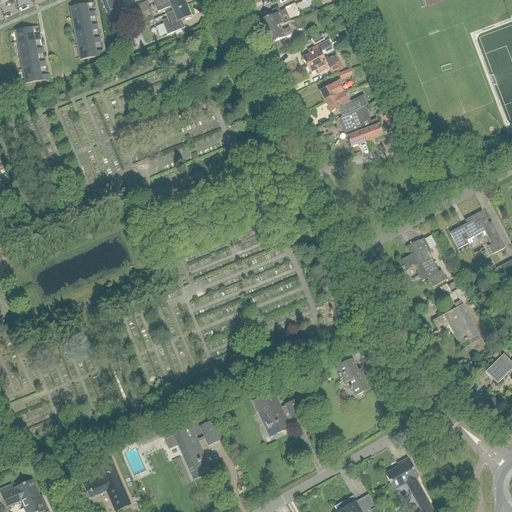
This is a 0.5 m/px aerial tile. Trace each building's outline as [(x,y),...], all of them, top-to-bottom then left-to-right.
[(119,0),(102,0),(101,1),(107,17),(124,10),(119,0)] [(182,0),(173,0),(169,2),(168,0),(152,0),(158,12),(162,10),(169,7),(172,13),(186,8),(182,0)] [(149,2),(134,8),(137,15),(152,9),(149,2)] [(85,4),(69,7),(70,14),(71,21),(88,18),(94,17),(94,14),(93,11),(87,12),(85,4)] [(181,20),(190,16),(186,8),(172,13),(165,16),(167,19),(162,21),(164,25),(163,25),(167,35),(185,28),(181,20)] [(258,22),(264,33),(279,26),(290,22),(285,10),(280,12),(279,8),(271,11),(273,15),(258,22)] [(88,18),(71,21),(74,34),(90,31),(97,30),(96,27),(96,25),(89,26),(88,18)] [(295,20),(297,29),(304,27),(301,18),(295,20)] [(269,45),(285,38),(291,35),(288,29),(282,32),(279,26),(264,33),(269,45)] [(31,28),(14,31),(14,32),(17,44),(34,41),(40,40),(39,38),(39,35),(33,36),(31,28)] [(90,31),(74,34),(76,47),(93,44),(99,43),(99,41),(98,38),(92,39),(90,31)] [(127,34),(116,39),(122,52),(129,50),(133,48),(130,41),(127,34)] [(321,35),(311,40),(313,46),(324,40),(321,35)] [(34,41),(17,44),(19,57),(36,54),(42,53),(42,51),(41,48),(35,49),(34,41)] [(312,53),(301,59),(305,67),(334,52),(331,47),(329,49),(325,42),(310,50),(312,53)] [(93,44),(76,47),(78,61),(101,56),(100,51),(94,52),(93,44)] [(334,52),(305,67),(309,75),(320,69),(322,72),(328,69),(331,75),(342,69),(334,52)] [(36,54),(19,57),(21,71),(38,68),(45,67),(44,64),(44,61),(37,63),(36,54)] [(38,68),(21,71),(24,84),(47,80),(46,75),(40,76),(38,68)] [(350,70),(338,75),(341,81),(352,77),(350,70)] [(371,83),(378,99),(384,97),(377,81),(371,83)] [(339,82),(319,93),(324,103),(340,95),(345,92),(339,82)] [(340,95),(324,103),(330,113),(337,109),(342,118),(368,104),(363,95),(350,102),(345,92),(340,95)] [(365,108),(355,112),(358,120),(362,132),(366,142),(382,136),(376,120),(370,122),(365,108)] [(355,112),(339,119),(342,127),(342,126),(346,135),(345,135),(346,138),(350,148),(366,142),(362,132),(358,120),(355,112)] [(382,118),(386,129),(393,127),(388,116),(382,118)] [(447,147),(424,133),(416,147),(439,160),(447,147)] [(160,187),(170,183),(166,173),(156,177),(160,187)] [(472,222),(450,234),(458,250),(468,245),(466,241),(484,232),(491,245),(487,247),(492,256),(505,249),(491,223),(488,224),(482,212),(470,219),(472,222)] [(433,247),(438,245),(433,236),(429,238),(433,247)] [(410,245),(414,253),(410,255),(411,256),(399,263),(404,272),(413,267),(421,282),(427,279),(432,288),(446,281),(441,271),(438,273),(428,254),(431,253),(423,240),(419,242),(418,241),(410,245)] [(511,260),(491,272),(496,282),(511,273),(511,260)] [(456,281),(448,286),(451,292),(460,288),(456,281)] [(468,340),(477,335),(459,302),(454,304),(457,309),(452,311),(432,321),(437,332),(449,325),(460,344),(468,340)] [(492,345),(500,334),(496,328),(485,335),(492,345)] [(362,329),(350,333),(352,339),(364,334),(362,329)] [(503,355),(484,373),(496,385),(506,376),(511,380),(511,361),(511,363),(503,355)] [(359,375),(352,360),(337,366),(345,383),(348,381),(350,387),(351,390),(352,389),(355,396),(369,389),(362,374),(359,375)] [(281,407),(274,393),(254,402),(269,437),(290,427),(287,421),(302,414),(295,401),(281,407)] [(203,437),(208,447),(222,440),(214,420),(199,427),(203,437)] [(175,433),(171,425),(158,430),(162,438),(175,433)] [(169,448),(178,444),(193,478),(208,471),(191,430),(166,441),(169,448)] [(101,479),(87,485),(92,496),(105,490),(114,510),(130,504),(110,459),(95,466),(101,479)] [(398,465),(399,468),(386,475),(394,490),(406,484),(421,511),(433,511),(415,479),(418,478),(408,459),(398,465)] [(42,511),(47,510),(43,501),(41,501),(32,480),(14,488),(14,489),(1,495),(6,508),(20,502),(24,511),(42,511)] [(353,497),(335,507),(337,511),(368,511),(363,503),(358,506),(353,497)]
